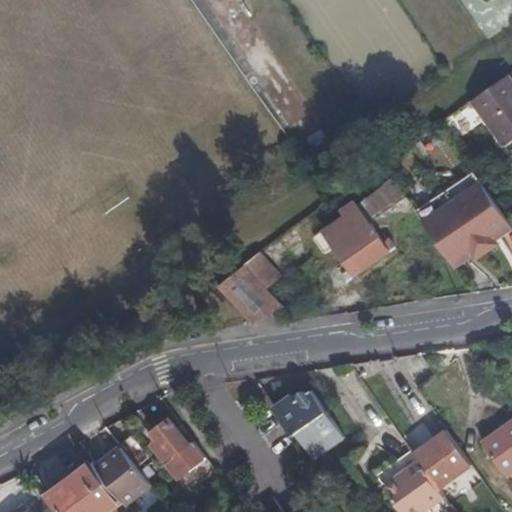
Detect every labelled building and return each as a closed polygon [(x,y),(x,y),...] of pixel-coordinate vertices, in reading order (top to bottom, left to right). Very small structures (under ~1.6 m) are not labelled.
[(511,145),(511,80),(510,78),(473,104),(506,150),(511,145)] [(405,172),(395,180),(395,181),(407,197),(417,189),(405,172)] [(355,276),(395,249),(389,240),(384,244),(373,229),(370,224),(379,217),(382,222),(385,226),(413,205),(407,197),(395,181),(358,207),(356,203),(344,211),(348,216),(325,231),(336,247),(355,276)] [(470,252),(473,256),(477,261),(500,245),(496,240),(493,236),(511,224),(509,221),(486,187),(483,182),(424,223),(453,264),(470,252)] [(417,189),(407,197),(413,205),(423,198),(417,189)] [(373,229),(382,222),(379,217),(370,224),(373,229)] [(496,240),(511,229),(511,224),(493,236),(496,240)] [(325,231),(316,237),(327,254),(336,247),(325,231)] [(453,264),(456,268),(473,256),(470,252),(453,264)] [(263,255),(246,267),(247,269),(268,294),(283,281),(263,255)] [(268,294),(247,269),(223,288),(240,305),(254,323),(279,310),(268,294)] [(344,438),(312,391),(296,401),(292,396),(274,408),(293,436),(310,425),(327,450),(344,438)] [(204,459),(173,418),(154,432),(160,440),(153,445),(180,478),(204,459)] [(511,422),(483,443),(507,477),(511,473),(511,422)] [(121,423),(107,429),(119,444),(130,435),(121,423)] [(446,427),(412,451),(416,459),(436,486),(471,462),(446,427)] [(160,440),(154,432),(147,437),(153,445),(160,440)] [(130,435),(119,444),(122,448),(138,468),(150,459),(131,434),(130,435)] [(122,448),(98,467),(123,502),(126,506),(152,487),(138,468),(122,448)] [(416,511),(442,495),(436,486),(416,459),(402,469),(404,472),(384,486),(400,511),(416,511)] [(94,462),(45,498),(56,511),(109,511),(123,502),(98,467),(94,462)] [(473,511),(460,494),(447,503),(453,511),(473,511)]
